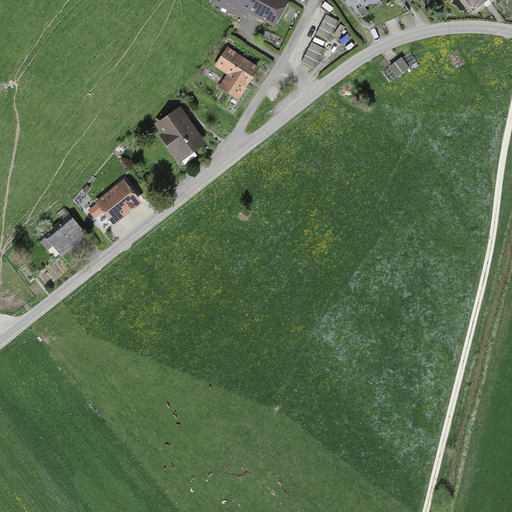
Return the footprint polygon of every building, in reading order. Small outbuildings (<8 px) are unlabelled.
[(283,3),(284,0),(217,0),(217,2),(241,15),(248,12),(250,10),(265,18),(264,19),(265,20),(266,19),(273,23),(284,3),(283,3)] [(348,0),(370,29),(410,12),(401,0),(348,0)] [(487,0),(467,0),(475,9),(487,0)] [(326,14),(316,34),(329,41),(339,21),(326,14)] [(311,42),(301,62),(314,69),(325,49),(311,42)] [(221,87),(237,97),(256,69),(228,49),(217,65),(230,74),(221,87)] [(392,72),(399,81),(411,72),(404,63),(392,72)] [(201,142),(180,113),(177,112),(170,117),(170,120),(161,127),(180,154),(178,156),(184,164),(197,156),(192,149),(201,142)] [(123,183),(99,203),(114,222),(138,202),(123,183)] [(77,241),(76,240),(84,233),(85,234),(64,208),(57,214),(63,221),(40,240),(55,259),(77,241)]
